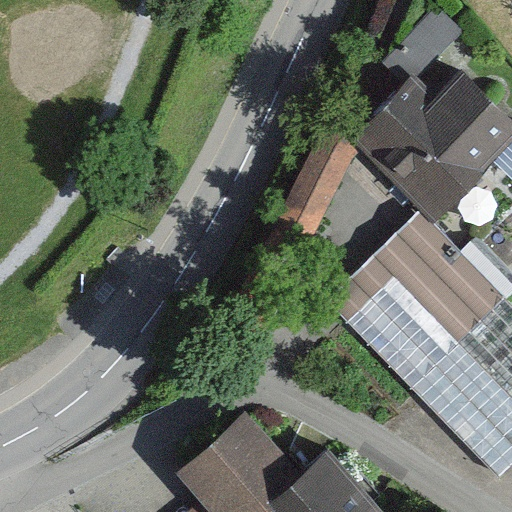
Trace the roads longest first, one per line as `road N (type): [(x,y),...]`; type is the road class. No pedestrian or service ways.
road 1 (tertiary): [(0,446),(72,406),(122,359),(165,301),(319,0)]
road 2 (residential): [(0,477),(13,481),(152,450),(210,399),(264,393),(375,449),(459,511)]
